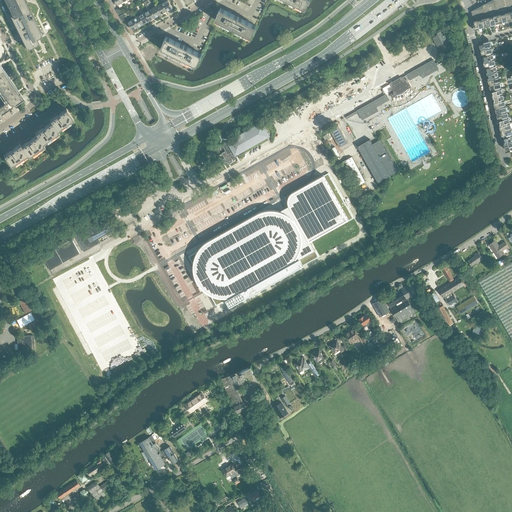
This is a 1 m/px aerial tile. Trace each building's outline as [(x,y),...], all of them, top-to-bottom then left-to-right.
[(5,0),(6,2),(12,14),(10,15),(12,20),(13,21),(16,28),(17,29),(17,30),(19,29),(21,33),(20,34),(19,34),(22,39),(21,39),(22,40),(24,39),(25,43),(24,44),(26,47),(26,48),(26,49),(39,43),(37,40),(37,38),(43,35),(43,34),(40,35),(38,32),(40,31),(40,30),(38,26),(38,25),(36,26),(34,22),(35,21),(36,21),(34,17),(30,9),(29,6),(26,1),(26,0),(5,0)] [(168,0),(167,0),(162,3),(166,11),(172,7),(168,0)] [(288,0),(305,8),(308,0),(288,0)] [(497,15),(493,0),(491,0),(482,5),(486,18),(492,17),(497,15)] [(509,12),(506,0),(493,0),(497,15),(503,14),(509,12)] [(166,11),(162,3),(156,6),(161,14),(166,11)] [(486,18),(482,5),(471,11),(474,21),(480,20),(486,18)] [(161,14),(156,6),(151,9),(155,17),(161,14)] [(234,15),(231,13),(231,12),(228,11),(224,10),(224,11),(221,9),(221,8),(220,8),(215,19),(233,28),(238,17),(237,16),(237,17),(234,16),(234,15)] [(155,17),(151,9),(145,12),(149,20),(155,17)] [(145,12),(139,15),(144,23),(149,20),(145,12)] [(139,15),(133,19),(138,27),(144,23),(139,15)] [(252,24),(249,22),(249,21),(246,20),(242,19),(242,20),(239,18),(239,17),(238,17),(233,28),(251,36),(256,25),(255,25),(255,26),(252,25),(252,24)] [(138,27),(133,19),(128,22),(132,30),(138,27)] [(474,21),(474,23),(473,23),(474,30),(479,28),(479,27),(482,27),(480,20),(474,21)] [(446,51),(455,46),(445,28),(436,33),(438,35),(432,38),(440,52),(445,49),(446,51)] [(180,43),(177,41),(174,39),(174,40),(170,38),(170,39),(167,38),(167,36),(166,36),(161,47),(179,56),(184,45),(183,44),(182,45),(180,44),(180,43)] [(490,46),(490,42),(490,40),(483,42),(484,43),(479,45),(480,48),(481,50),(480,50),(480,51),(490,48),(490,46)] [(198,52),(195,50),(192,48),(192,49),(188,47),(188,48),(185,47),(185,45),(184,45),(179,56),(197,65),(202,54),(201,53),(201,55),(197,53),(198,52)] [(492,54),(490,48),(480,51),(481,54),(482,54),(482,56),(483,60),(482,56),(492,54)] [(493,60),(492,54),(482,56),(483,60),(484,62),(493,60)] [(436,65),(445,60),(444,58),(435,63),(433,60),(404,76),(399,79),(394,82),(382,88),(386,94),(386,95),(389,93),(392,97),(393,97),(411,87),(408,81),(420,74),(422,78),(439,69),(436,65)] [(495,66),(493,60),(484,62),(483,62),(484,66),(485,66),(485,68),(495,66)] [(24,99),(20,93),(18,90),(1,66),(0,66),(0,92),(7,102),(0,106),(0,112),(1,114),(24,99)] [(496,71),(495,66),(485,68),(486,72),(487,74),(486,74),(496,71)] [(498,77),(496,71),(486,74),(487,78),(488,77),(488,79),(488,80),(498,77)] [(499,83),(498,77),(488,80),(488,83),(489,83),(490,85),(489,85),(489,86),(499,83)] [(500,89),(499,83),(489,86),(490,89),(491,89),(491,91),(490,91),(500,89)] [(502,95),(500,89),(490,91),(491,95),(492,95),(492,97),(502,95)] [(388,99),(386,95),(386,94),(357,110),(357,111),(345,117),(346,118),(346,119),(358,112),(362,120),(378,111),(376,106),(388,99)] [(503,101),(502,95),(492,97),(493,101),(494,103),(493,103),(503,101)] [(505,106),(503,101),(493,103),(494,107),(495,107),(495,109),(505,106)] [(506,112),(505,106),(495,109),(496,113),(496,112),(497,114),(496,115),(506,112)] [(50,119),(51,121),(57,130),(73,118),(66,108),(60,112),(59,110),(57,112),(54,114),(56,115),(50,119)] [(508,118),(506,112),(496,115),(497,118),(498,118),(498,120),(498,121),(508,118)] [(509,124),(508,118),(498,121),(499,124),(500,126),(499,126),(509,124)] [(58,132),(57,130),(51,121),(46,125),(45,124),(42,125),(40,127),(41,128),(35,133),(37,135),(43,143),(58,132)] [(265,134),(267,133),(265,130),(266,130),(265,127),(264,128),(262,125),(260,126),(259,124),(230,140),(230,139),(221,144),(225,151),(221,153),(224,158),(223,159),(225,163),(227,162),(228,164),(233,161),(232,159),(237,156),(236,154),(238,153),(238,152),(267,136),(265,134)] [(511,130),(509,124),(499,126),(500,130),(501,130),(501,132),(511,130)] [(330,130),(339,147),(348,142),(338,125),(330,130)] [(511,135),(511,130),(501,132),(501,136),(502,136),(503,138),(502,138),(511,135)] [(44,145),(43,143),(37,135),(31,138),(30,137),(28,138),(26,140),(27,142),(21,145),(27,154),(28,156),(44,145)] [(511,141),(511,135),(502,138),(503,142),(504,142),(504,144),(503,144),(511,141)] [(378,182),(399,171),(381,139),(372,144),(370,139),(357,146),(378,182)] [(511,148),(511,141),(503,144),(504,147),(505,147),(506,150),(511,148)] [(11,165),(27,154),(21,145),(20,143),(14,147),(13,146),(11,148),(8,149),(9,151),(4,155),(11,165)] [(365,181),(352,157),(343,162),(356,186),(365,181)] [(198,251),(189,256),(194,266),(194,267),(194,269),(194,270),(195,272),(195,273),(195,274),(196,276),(196,277),(197,279),(197,280),(198,281),(199,282),(200,284),(200,285),(201,286),(202,287),(203,288),(204,289),(206,290),(207,291),(208,292),(209,292),(216,305),(226,300),(230,306),(319,256),(311,242),(354,218),(328,173),(284,197),(289,205),(283,209),(277,212),(275,208),(272,210),(269,210),(268,210),(267,211),(265,211),(264,211),(262,212),(261,212),(260,213),(258,213),(257,214),(256,214),(249,218),(237,225),(226,231),(210,240),(209,241),(208,241),(207,242),(205,243),(204,244),(203,245),(202,246),(201,247),(200,248),(199,249),(198,251)] [(116,229),(110,218),(103,222),(104,224),(99,227),(98,225),(82,233),(81,232),(75,235),(84,251),(98,244),(97,242),(100,240),(99,238),(116,229)] [(80,253),(72,238),(42,255),(50,269),(80,253)] [(508,246),(505,242),(499,246),(495,240),(489,245),(498,258),(505,253),(503,251),(507,248),(508,250),(510,248),(508,246)] [(475,256),(468,261),(472,266),(479,261),(479,262),(483,259),(478,252),(475,255),(475,256)] [(511,261),(508,264),(479,282),(511,340),(511,261)] [(450,282),(439,289),(441,293),(444,298),(444,297),(449,305),(457,300),(454,295),(452,296),(451,293),(464,285),(465,287),(467,286),(466,284),(461,276),(454,280),(445,265),(441,267),(450,282)] [(406,289),(405,287),(402,288),(402,287),(403,286),(402,284),(400,283),(397,285),(397,287),(399,291),(398,291),(403,300),(402,300),(403,302),(408,299),(407,298),(411,296),(407,289),(406,289)] [(407,289),(411,296),(416,293),(410,283),(405,287),(406,289),(407,289)] [(403,300),(398,291),(385,299),(390,307),(402,300),(403,300)] [(440,300),(435,292),(434,293),(429,296),(434,303),(440,300)] [(474,296),(458,306),(462,313),(478,303),(474,296)] [(33,309),(27,297),(19,302),(25,313),(33,309)] [(383,300),(382,298),(372,303),(380,316),(389,310),(383,300)] [(408,299),(403,302),(391,310),(398,322),(415,312),(408,299)] [(446,328),(453,323),(443,305),(436,310),(446,328)] [(359,317),(359,319),(364,325),(366,323),(368,325),(370,323),(369,321),(371,320),(367,313),(363,316),(362,316),(359,317)] [(37,320),(30,324),(30,325),(33,329),(40,325),(37,320)] [(484,332),(484,331),(484,330),(483,329),(483,328),(482,327),(481,327),(479,326),(478,326),(477,326),(476,327),(474,328),(473,329),(473,330),(472,332),(473,334),(473,335),(474,336),(474,337),(475,337),(476,338),(477,338),(479,338),(480,338),(481,338),(482,337),(483,336),(484,335),(484,334),(484,332)] [(351,342),(359,336),(353,328),(345,334),(351,342)] [(379,333),(378,334),(375,336),(373,332),(372,330),(364,334),(366,337),(369,342),(372,340),(372,341),(376,339),(376,338),(377,338),(378,340),(382,338),(379,333)] [(23,337),(22,337),(17,337),(18,350),(18,351),(24,350),(24,352),(32,351),(32,355),(35,355),(33,335),(23,336),(23,337)] [(369,342),(366,337),(364,335),(361,338),(366,344),(369,342)] [(329,345),(334,353),(340,350),(341,352),(344,350),(337,339),(329,345)] [(378,356),(394,345),(391,341),(376,351),(371,341),(369,342),(366,344),(373,359),(378,356)] [(327,359),(320,348),(311,354),(317,362),(322,359),(324,361),(327,359)] [(305,359),(303,360),(302,357),(294,363),(299,371),(305,368),(306,370),(310,367),(305,359)] [(332,358),(329,361),(334,367),(337,365),(332,358)] [(242,383),(245,382),(242,376),(253,371),(251,365),(221,379),(230,398),(239,394),(237,389),(243,386),(242,383)] [(293,380),(285,366),(281,369),(289,382),(293,380)] [(196,396),(185,404),(190,412),(192,410),(207,400),(202,392),(196,396)] [(243,402),(239,394),(230,398),(234,406),(235,406),(238,412),(246,408),(243,402)] [(290,402),(286,395),(282,398),(286,405),(290,402)] [(281,402),(274,406),(280,417),(288,413),(281,402)] [(169,432),(173,438),(186,428),(183,423),(173,429),(169,432)] [(156,468),(157,468),(165,463),(163,460),(169,457),(173,463),(178,460),(170,446),(161,451),(156,442),(154,443),(150,436),(140,442),(156,468)] [(117,473),(119,472),(123,469),(111,451),(104,455),(105,457),(101,460),(100,458),(96,460),(97,461),(86,468),(91,477),(110,464),(117,473)] [(230,475),(237,470),(238,470),(233,462),(222,469),(227,477),(230,475)] [(248,473),(244,466),(241,468),(243,470),(240,472),(243,477),(248,473)] [(60,500),(81,486),(77,480),(56,493),(60,500)] [(112,486),(108,480),(100,486),(104,491),(112,486)] [(97,502),(106,496),(96,481),(87,487),(94,497),(97,502)] [(250,495),(253,500),(259,496),(256,491),(250,495)] [(249,505),(245,498),(238,502),(241,507),(245,505),(245,507),(249,505)]
